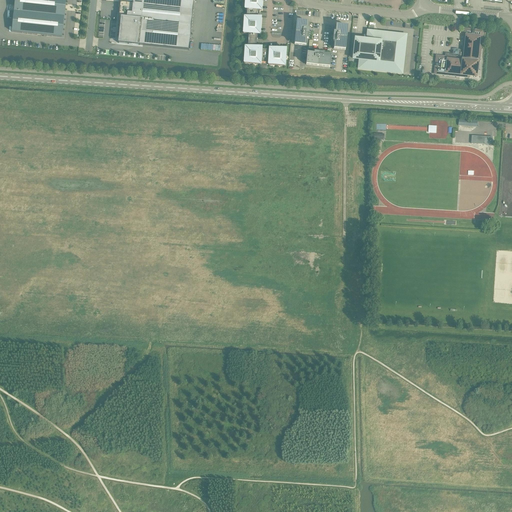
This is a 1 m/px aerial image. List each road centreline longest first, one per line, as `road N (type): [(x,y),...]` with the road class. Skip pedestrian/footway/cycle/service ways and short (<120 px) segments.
road 1 (secondary): [(0,75),(511,108)]
road 2 (track): [(358,348),(0,330)]
road 3 (track): [(358,348),(344,240),(347,99)]
road 4 (track): [(0,446),(70,429),(121,383),(149,340)]
road 5 (track): [(356,353),(365,225),(344,225)]
road 6 (unclassified): [(427,4),(404,14),(304,0)]
